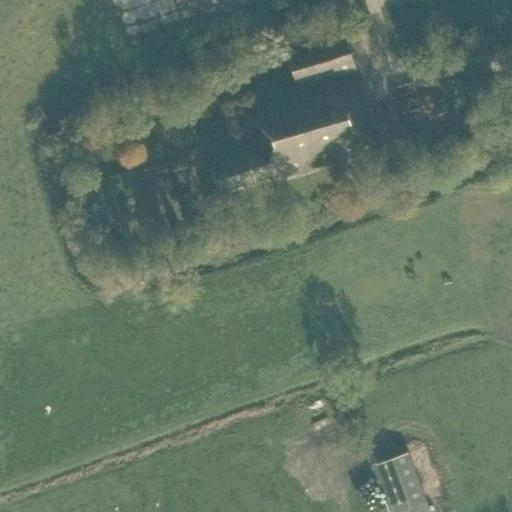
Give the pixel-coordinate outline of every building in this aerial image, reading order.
[(207,0),(213,16),(262,0),(207,0)] [(289,52),(300,89),(358,72),(346,34),(289,52)] [(282,173),(283,176),(381,147),(359,75),(244,110),(257,154),(212,168),(219,193),(282,173)] [(187,170),(168,176),(173,193),(192,188),(187,170)] [(430,511),(409,453),(378,465),(395,511),(430,511)]
